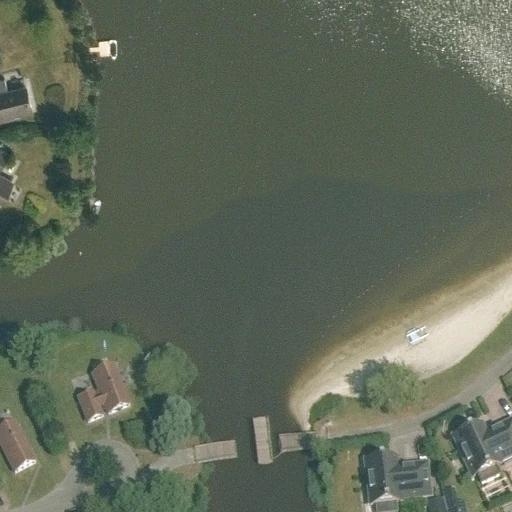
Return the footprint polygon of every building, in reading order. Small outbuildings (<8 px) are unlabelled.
[(0,117),(32,110),(26,87),(8,92),(5,78),(0,79),(0,117)] [(0,200),(1,201),(12,181),(0,174),(0,165),(7,153),(0,149),(0,200)] [(129,408),(114,370),(93,378),(101,399),(95,401),(93,397),(79,403),(88,425),(102,419),(99,410),(104,407),(108,417),(129,408)] [(511,459),(511,424),(486,437),(482,428),(468,435),(466,432),(453,438),(472,480),(477,478),(482,487),(499,479),(495,470),(500,467),(499,465),(511,459)] [(15,426),(0,434),(0,446),(15,476),(35,465),(15,426)] [(430,499),(426,467),(397,471),(396,462),(380,464),(380,461),(365,462),(371,508),(376,508),(376,511),(396,511),(396,505),(401,505),(401,502),(430,499)] [(445,511),(443,501),(433,504),(435,511),(445,511)]
